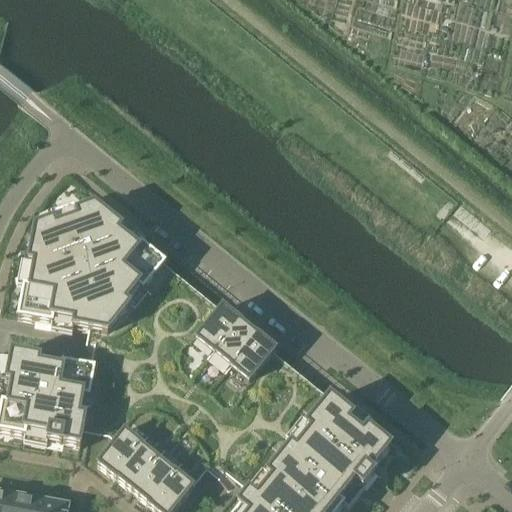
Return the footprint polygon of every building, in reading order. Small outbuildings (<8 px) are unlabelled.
[(34,233),(17,322),(35,326),(52,329),(53,323),(73,327),(72,332),(88,336),(107,339),(164,269),(165,268),(140,248),(136,253),(118,238),(121,233),(94,211),(34,233)] [(220,315),(195,345),(214,359),(214,358),(239,326),(240,327),(241,326),(222,311),(220,315)] [(239,326),(214,358),(214,359),(230,372),(231,372),(257,341),(256,340),(240,327),(239,326)] [(230,372),(248,387),(272,358),(275,354),(257,340),(256,340),(257,341),(231,372),(230,372)] [(11,358),(0,415),(0,436),(25,441),(26,435),(48,439),(47,446),(49,447),(58,448),(61,449),(61,448),(79,452),(82,437),(85,423),(79,422),(83,401),(89,402),(94,373),(90,373),(61,367),(60,373),(38,369),(40,363),(11,358)] [(239,511),(340,511),(344,509),(339,505),(354,486),(362,493),(363,492),(373,480),(373,479),(370,476),(390,451),(329,402),(328,403),(251,498),(248,496),(247,497),(237,509),(239,511)] [(115,448),(97,470),(116,485),(116,484),(115,483),(141,451),(124,437),(115,447),(115,448)] [(141,451),(115,483),(116,484),(132,497),(158,465),(142,452),(141,451)] [(158,465),(132,497),(148,510),(149,510),(175,479),(174,478),(158,465)] [(148,510),(147,510),(149,511),(176,511),(193,492),(174,477),(174,478),(175,479),(149,510),(148,510)] [(0,511),(5,511),(8,499),(0,497),(0,511)] [(8,499),(5,511),(35,511),(37,504),(8,499)]
